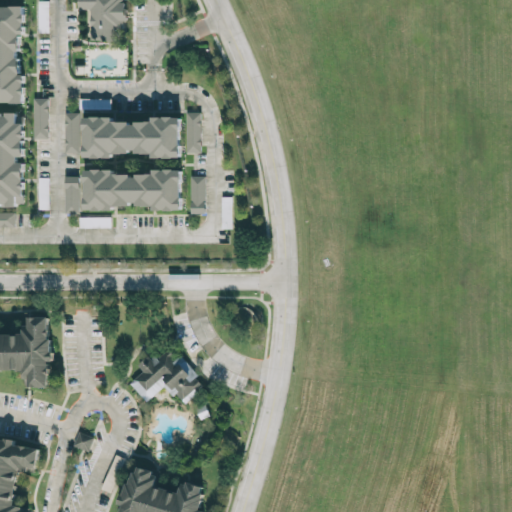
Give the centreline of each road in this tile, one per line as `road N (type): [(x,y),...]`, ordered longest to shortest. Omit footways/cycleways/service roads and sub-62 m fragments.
road 1 (tertiary): [(239,511),(274,392),(286,279),(270,160),(213,0)]
road 2 (residential): [(286,279),(0,280)]
